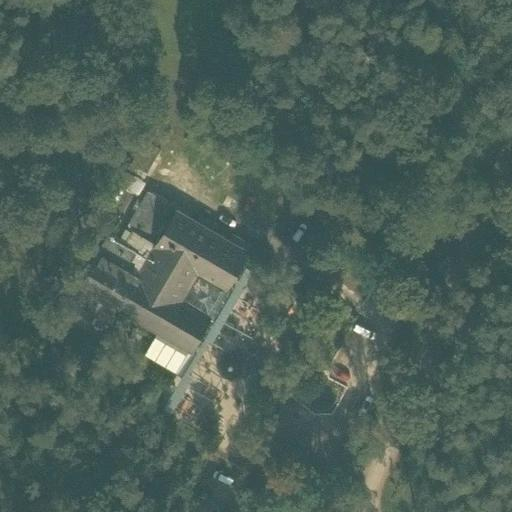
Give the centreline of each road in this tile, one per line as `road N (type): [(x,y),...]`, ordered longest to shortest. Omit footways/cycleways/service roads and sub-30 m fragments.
road 1 (unclassified): [(511,147),(354,511)]
road 2 (unknown): [(390,511),(414,478),(442,357),(511,234)]
